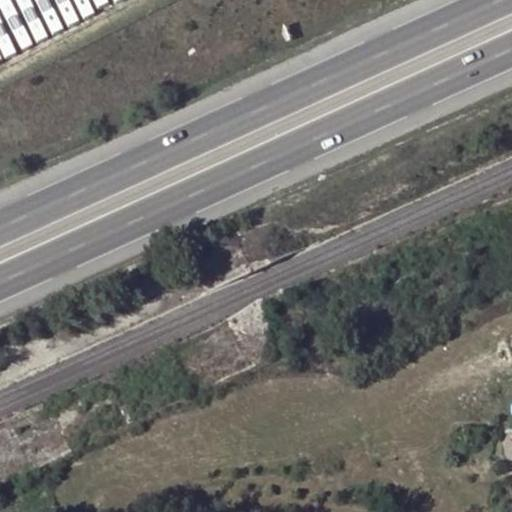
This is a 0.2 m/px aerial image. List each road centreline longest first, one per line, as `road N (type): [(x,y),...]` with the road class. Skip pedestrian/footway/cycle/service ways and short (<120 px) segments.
road 1 (trunk): [(0,299),(511,67)]
road 2 (trunk): [(511,7),(0,235)]
